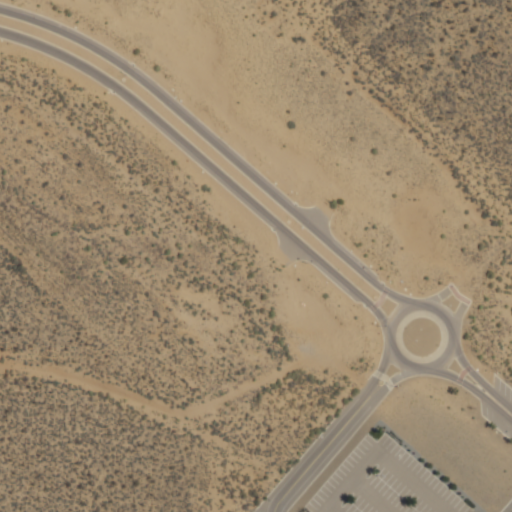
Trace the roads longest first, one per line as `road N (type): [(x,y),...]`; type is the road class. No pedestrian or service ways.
road 1 (tertiary): [(414,304),(395,298),(92,46),(0,10)]
road 2 (tertiary): [(0,34),(82,65),(157,120),(384,319),(389,336)]
road 3 (tertiary): [(451,323),(436,307),(414,304),(396,315),(391,345),(409,365),(429,366),(447,354),(451,323)]
road 4 (residential): [(362,404),(272,511)]
